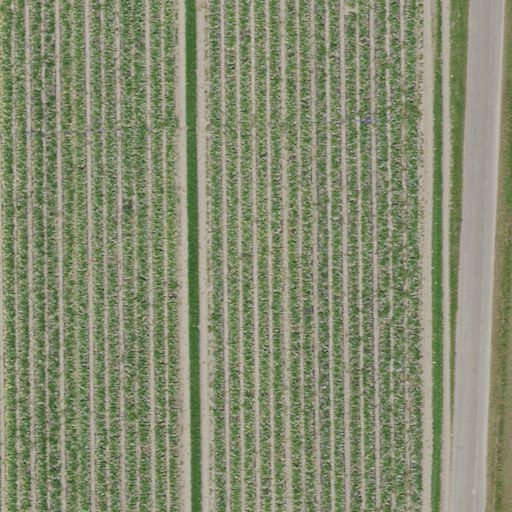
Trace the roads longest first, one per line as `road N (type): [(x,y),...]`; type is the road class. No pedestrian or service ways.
road 1 (track): [(448,511),(468,0)]
road 2 (unclassified): [(471,511),(489,0)]
